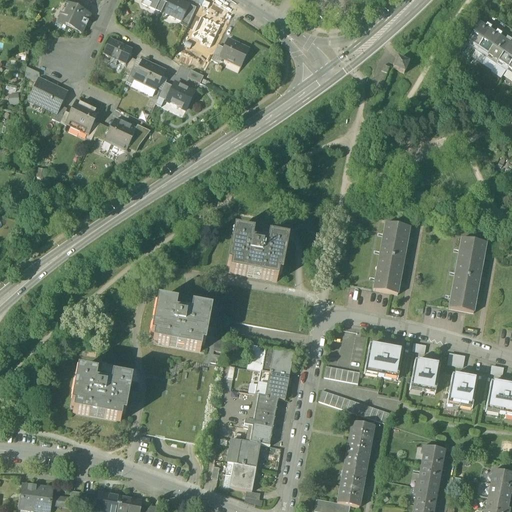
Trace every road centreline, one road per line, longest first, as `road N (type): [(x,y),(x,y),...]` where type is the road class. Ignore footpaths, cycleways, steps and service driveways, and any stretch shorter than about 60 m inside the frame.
road 1 (residential): [(282,511),(318,331),(328,319),(401,329),(511,360)]
road 2 (secondary): [(287,106),(0,305)]
road 3 (residential): [(241,511),(107,465),(5,451)]
